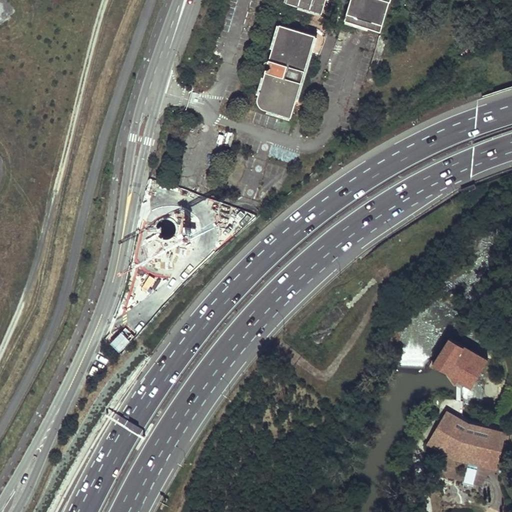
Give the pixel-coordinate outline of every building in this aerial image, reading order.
[(382,31),(390,0),(286,0),(286,3),(322,13),(326,0),(351,0),(346,20),(382,31)] [(291,118),(306,69),(309,69),(310,69),(312,68),(312,66),(313,65),(313,63),(312,61),(309,59),(310,54),(319,57),(325,43),(325,41),(325,38),(324,35),(323,33),(320,31),(318,30),(305,26),(303,32),(280,25),(258,97),(258,101),(260,106),(264,110),(291,118)] [(333,52),(341,55),(350,33),(342,30),(333,52)] [(381,57),(388,40),(367,32),(360,49),(381,57)] [(463,345),(448,336),(431,362),(447,372),(463,345)] [(465,343),(463,345),(447,372),(445,373),(471,388),(489,357),(465,343)] [(472,422),(464,417),(457,414),(448,410),(443,419),(435,432),(430,440),(441,446),(443,442),(462,453),(497,460),(505,431),(494,428),(472,422)] [(443,442),(441,446),(460,458),(462,453),(443,442)] [(462,453),(460,458),(496,465),(497,460),(462,453)]
